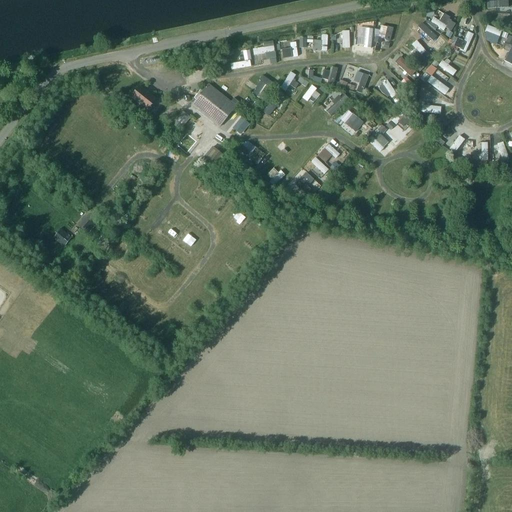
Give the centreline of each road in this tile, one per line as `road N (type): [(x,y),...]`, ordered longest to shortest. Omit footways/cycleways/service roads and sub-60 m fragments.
road 1 (unclassified): [(0,138),(44,81),(70,66),(387,0)]
road 2 (track): [(210,126),(173,182),(176,198),(212,227),(211,247),(164,303),(117,276)]
road 3 (track): [(167,89),(293,62),(387,56),(411,16)]
road 4 (track): [(466,0),(480,40),(459,89),(458,114),(480,131),(511,125)]
road 5 (track): [(379,164),(381,184),(394,196),(426,195),(430,175),(422,157),(406,151),(389,159)]
